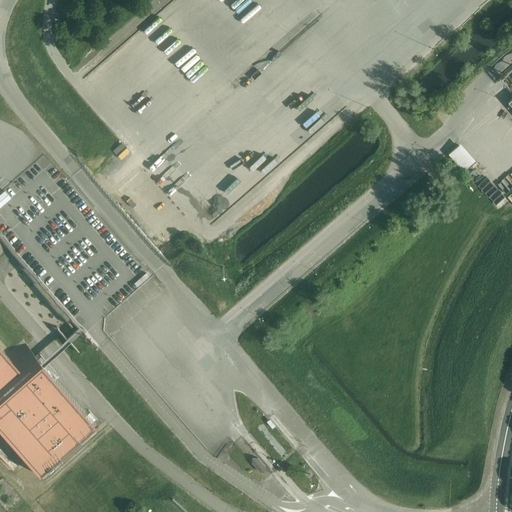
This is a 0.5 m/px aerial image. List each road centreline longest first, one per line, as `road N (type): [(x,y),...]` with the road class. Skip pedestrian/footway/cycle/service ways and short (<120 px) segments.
road 1 (unknown): [(206,361),(185,283),(150,229),(20,105),(0,48)]
road 2 (unknown): [(275,511),(232,491),(195,455),(23,230)]
road 3 (unknown): [(363,76),(231,187),(196,205),(170,185),(142,107)]
road 4 (unknown): [(224,511),(152,455),(0,296)]
road 5 (unknown): [(216,335),(424,158)]
road 6 (unknown): [(142,107),(313,6)]
road 7 (unknown): [(337,485),(216,335)]
road 8 (unknown): [(206,361),(222,405),(322,504)]
road 9 (tertiary): [(496,511),(495,460),(511,379)]
road 10 (unknown): [(142,107),(143,74),(205,0)]
